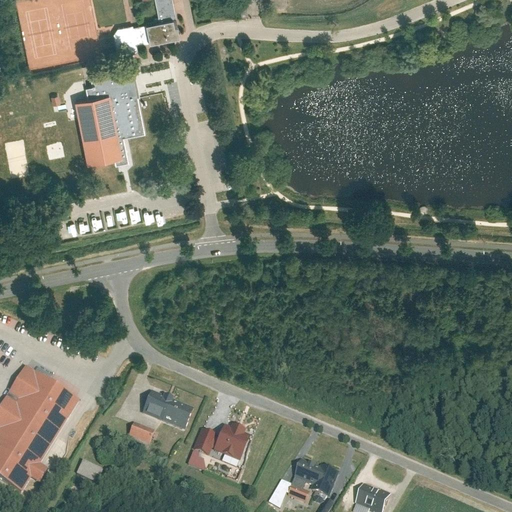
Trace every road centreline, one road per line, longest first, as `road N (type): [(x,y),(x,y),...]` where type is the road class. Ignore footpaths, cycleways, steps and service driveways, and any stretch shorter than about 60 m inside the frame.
road 1 (residential): [(109,266),(123,318),(163,356),(511,507)]
road 2 (residential): [(215,246),(182,61),(190,43),(228,30),(352,34),(453,0)]
road 3 (residential): [(215,246),(335,242),(511,255)]
road 4 (track): [(376,448),(421,345),(457,334),(489,244)]
